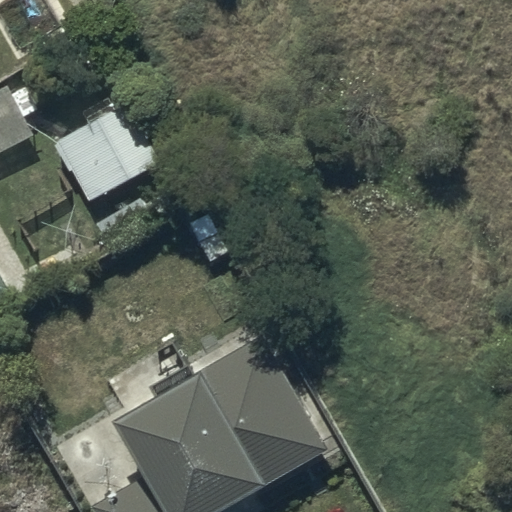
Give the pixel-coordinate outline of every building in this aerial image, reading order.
[(227,0),(197,79),(335,132),(358,73),(317,57),(338,0),(227,0)] [(511,112),(480,100),(424,242),(405,234),(394,262),(413,270),(388,334),(511,382),(511,307),(508,306),(511,295),(511,112)] [(71,182),(75,179),(95,213),(164,173),(131,115),(85,141),(80,133),(52,149),(71,182)] [(0,312),(15,305),(0,277),(0,312)] [(136,435),(121,444),(146,487),(103,511),(274,511),(277,511),(273,504),(337,467),(262,340),(127,419),(136,435)]
